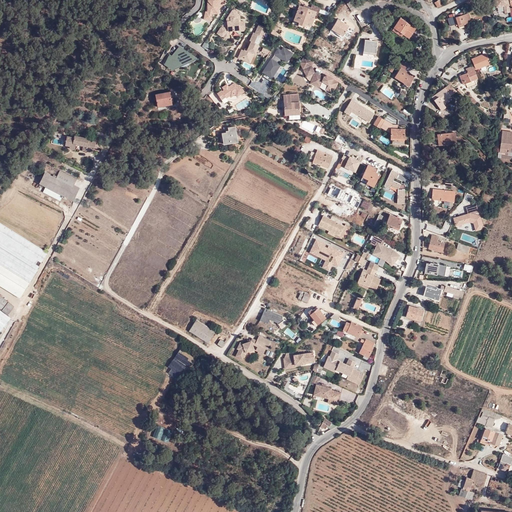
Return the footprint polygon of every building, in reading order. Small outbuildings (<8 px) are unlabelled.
[(214,14),(227,2),(225,0),(206,0),(204,2),(210,10),(202,16),(208,23),(216,16),(214,14)] [(493,0),(494,14),(510,13),(509,0),(493,0)] [(292,2),(292,3),(316,12),(318,13),(320,8),(312,4),(310,7),(308,6),(307,8),(303,6),(292,2)] [(316,12),(292,3),(291,7),(297,10),(292,23),(309,29),(316,12)] [(245,32),(244,20),(240,21),(239,10),(227,10),(228,26),(217,27),(218,38),(229,37),(229,33),(245,32)] [(458,23),(458,25),(464,23),(464,24),(471,22),(468,13),(465,14),(465,11),(457,13),(458,16),(455,17),(454,13),(449,15),(450,17),(448,18),(450,26),(458,23)] [(393,28),(403,34),(408,38),(415,28),(400,18),(393,28)] [(331,29),(335,31),(342,36),(345,31),(349,33),(352,28),(348,26),(349,25),(337,19),(331,29)] [(401,37),(403,34),(393,28),(392,30),(401,37)] [(373,40),(369,40),(365,39),(363,55),(375,57),(377,41),(373,40)] [(268,55),(271,51),(263,47),(261,51),(268,55)] [(283,47),(282,50),(278,47),(274,54),(288,62),(294,52),(283,47)] [(490,63),(486,53),(471,59),(474,65),(466,68),(468,72),(460,75),(462,83),(465,82),(467,86),(471,84),(470,81),(477,78),(474,70),(490,63)] [(312,65),(314,62),(305,56),(301,62),(303,69),(312,65)] [(261,71),(271,78),(281,64),(271,57),(261,71)] [(312,65),(303,69),(307,78),(309,80),(311,81),(321,84),(327,88),(328,86),(334,90),(339,82),(328,75),(324,77),(321,75),(315,73),(312,65)] [(283,79),(287,70),(281,67),(277,76),(283,79)] [(411,77),(412,75),(400,67),(394,77),(403,83),(404,81),(409,84),(412,79),(411,77)] [(456,91),(451,87),(449,88),(447,86),(436,93),(438,96),(433,99),(441,110),(445,107),(443,104),(442,101),(446,98),(456,91)] [(172,104),(171,98),(170,96),(172,95),(171,91),(155,95),(157,107),(172,104)] [(291,102),(290,95),(283,95),(284,115),(300,114),(299,102),(291,102)] [(369,123),(375,112),(350,99),(344,110),(369,123)] [(384,120),(378,116),(373,124),(379,128),(384,120)] [(228,131),(226,132),(221,133),(224,144),(238,141),(235,126),(228,127),(228,129),(228,131)] [(404,129),(391,128),(390,138),(403,139),(404,129)] [(507,129),(502,129),(500,148),(507,149),(507,151),(511,151),(511,131),(507,131),(507,129)] [(448,133),(449,143),(456,143),(455,132),(448,133)] [(437,139),(438,145),(449,143),(448,133),(429,135),(429,139),(437,139)] [(82,149),(93,152),(95,144),(95,142),(88,140),(88,138),(74,135),(74,137),(67,136),(65,145),(68,145),(69,148),(71,150),(74,149),(75,148),(76,144),(82,145),(82,149)] [(332,156),(326,154),(325,156),(316,152),(312,162),(328,168),(332,156)] [(368,165),(362,176),(368,179),(366,183),(373,186),(379,175),(377,174),(378,173),(375,171),(376,169),(368,165)] [(397,204),(405,204),(405,185),(389,178),(397,178),(399,172),(391,169),(386,181),(386,193),(385,195),(391,197),(393,197),(393,193),(393,192),(397,194),(397,204)] [(67,198),(73,201),(75,196),(70,193),(74,186),(77,179),(60,171),(56,178),(45,172),(39,183),(46,187),(62,195),(67,198)] [(70,193),(75,196),(79,188),(74,186),(70,193)] [(62,195),(46,187),(43,192),(60,200),(61,197),(62,195)] [(433,189),(432,197),(454,200),(455,192),(433,189)] [(360,206),(368,209),(370,202),(363,199),(360,206)] [(468,213),(453,217),(455,226),(472,221),(475,231),(483,229),(477,204),(466,207),(468,213)] [(388,218),(379,214),(374,225),(380,228),(382,224),(383,225),(384,223),(386,223),(391,225),(399,228),(402,219),(390,214),(388,218)] [(339,236),(344,226),(323,215),(318,225),(329,230),(339,236)] [(0,286),(19,299),(47,253),(0,224),(0,286)] [(345,224),(344,226),(339,236),(329,230),(327,233),(341,240),(347,229),(350,230),(351,227),(345,224)] [(374,225),(371,231),(377,233),(380,228),(374,225)] [(434,247),(434,249),(442,252),(444,243),(437,241),(438,236),(432,234),(429,246),(434,247)] [(338,267),(345,252),(316,238),(309,253),(324,260),(321,267),(330,271),(333,264),(338,267)] [(393,251),(378,243),(374,251),(388,259),(392,263),(399,256),(393,251)] [(386,260),(391,265),(392,263),(388,259),(374,251),(373,254),(386,260)] [(383,266),(385,261),(371,255),(369,259),(383,266)] [(376,270),(378,264),(371,261),(368,267),(376,270)] [(438,264),(432,263),(432,264),(430,264),(426,263),(424,272),(436,274),(438,264)] [(362,271),(357,281),(368,286),(375,289),(380,279),(373,276),(371,275),(371,273),(374,274),(376,270),(368,267),(367,270),(366,273),(362,271)] [(325,279),(305,270),(303,274),(309,276),(306,282),(311,284),(320,289),(325,279)] [(447,281),(446,285),(464,289),(465,285),(447,281)] [(464,289),(446,285),(445,289),(463,294),(464,289)] [(423,295),(431,298),(432,296),(439,298),(442,289),(436,287),(435,289),(426,286),(423,295)] [(309,298),(301,293),(299,298),(307,302),(309,298)] [(0,309),(7,315),(13,307),(0,296),(0,309)] [(358,310),(362,300),(357,298),(353,308),(358,310)] [(405,316),(420,320),(423,309),(409,305),(405,316)] [(13,307),(7,315),(11,318),(15,312),(15,309),(13,307)] [(267,324),(269,320),(279,324),(282,316),(264,308),(259,321),(267,324)] [(314,320),(318,324),(326,318),(318,308),(315,310),(313,311),(312,310),(311,309),(308,312),(314,320)] [(0,330),(9,319),(0,311),(0,330)] [(215,331),(198,320),(196,319),(189,330),(208,342),(215,331)] [(361,330),(363,326),(351,321),(350,323),(346,321),(343,329),(347,331),(347,332),(358,337),(360,333),(362,334),(364,331),(361,330)] [(298,323),(295,326),(304,332),(307,329),(298,323)] [(258,346),(256,350),(257,350),(256,351),(262,354),(265,348),(266,349),(270,342),(257,335),(255,340),(252,338),(250,341),(249,342),(245,344),(243,345),(239,343),(237,349),(238,350),(235,356),(242,360),(245,354),(254,349),(252,345),(253,344),(258,346)] [(374,343),(365,339),(365,340),(364,342),(359,353),(364,355),(362,358),(367,360),(373,347),(373,346),(374,343)] [(181,348),(175,358),(187,366),(187,367),(196,359),(181,348)] [(359,384),(363,375),(359,374),(355,372),(356,370),(353,368),(355,362),(349,359),(346,364),(336,360),(339,354),(332,351),(329,356),(328,356),(325,364),(335,369),(357,379),(355,383),(359,384)] [(293,366),(305,364),(305,361),(314,359),(312,352),(292,355),(292,358),(283,359),(284,369),(294,368),(293,366)] [(169,373),(176,378),(182,372),(185,369),(187,366),(175,358),(168,367),(171,369),(169,373)] [(197,359),(196,359),(187,367),(190,369),(197,359)] [(182,372),(176,378),(178,380),(185,369),(182,372)] [(355,383),(357,379),(348,375),(346,379),(355,383)] [(314,394),(328,398),(339,401),(341,393),(331,390),(331,388),(326,387),(321,386),(316,385),(314,394)] [(484,415),(481,415),(478,422),(491,427),(495,418),(487,416),(484,415)] [(324,419),(321,426),(325,429),(327,426),(329,427),(331,423),(324,419)] [(490,442),(497,445),(498,445),(502,434),(485,427),(482,435),(487,436),(487,438),(490,440),(490,442)] [(494,447),(497,445),(490,442),(490,440),(487,438),(487,436),(482,435),(480,442),(494,447)] [(511,456),(503,454),(500,462),(506,464),(510,465),(511,459),(511,456)] [(500,462),(498,468),(501,469),(506,471),(508,472),(510,465),(506,464),(500,462)] [(486,473),(473,469),(470,478),(466,476),(465,480),(463,485),(462,488),(469,491),(470,488),(472,483),(475,484),(482,486),(486,473)] [(474,492),(469,491),(462,488),(461,488),(458,495),(472,500),(474,492)]
